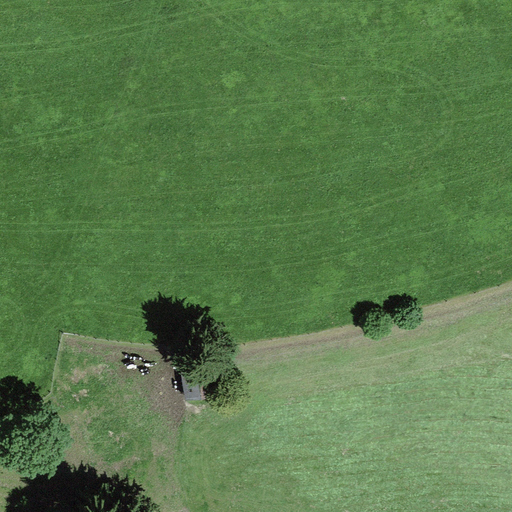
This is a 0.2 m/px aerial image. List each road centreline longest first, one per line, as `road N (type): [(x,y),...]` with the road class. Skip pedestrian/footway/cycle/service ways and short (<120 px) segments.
road 1 (track): [(67,336),(189,351),(275,350),(418,326),(511,295)]
road 2 (track): [(0,437),(76,461),(165,511)]
